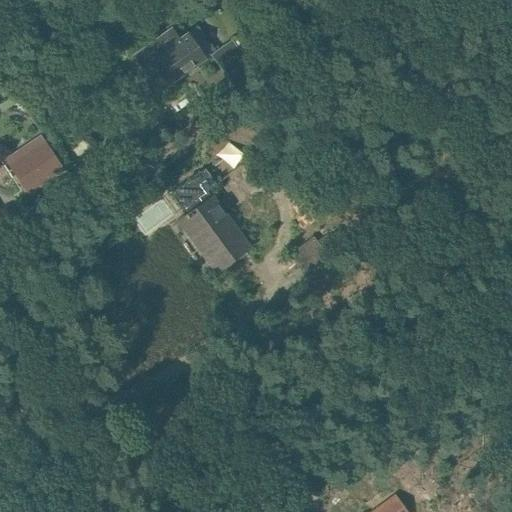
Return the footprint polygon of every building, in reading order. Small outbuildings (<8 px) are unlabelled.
[(187,33),(183,36),(175,26),(133,57),(146,77),(155,71),(155,72),(157,71),(167,86),(206,58),(187,33)] [(228,79),(244,67),(249,64),(247,61),(251,58),(239,40),(234,43),(232,39),(211,55),(228,79)] [(11,165),(29,192),(62,170),(39,135),(4,159),(9,166),(11,165)] [(218,271),(249,248),(212,196),(211,197),(206,190),(214,184),(204,170),(171,193),(182,209),(183,208),(188,214),(180,220),(218,271)] [(152,187),(159,191),(167,185),(167,178),(160,174),(152,179),(152,187)] [(342,223),(315,242),(312,238),(289,254),(304,276),(327,259),(354,240),(342,223)] [(406,511),(395,496),(372,511),(406,511)]
